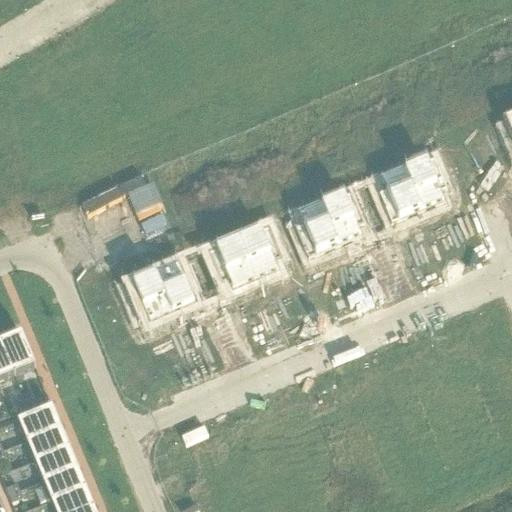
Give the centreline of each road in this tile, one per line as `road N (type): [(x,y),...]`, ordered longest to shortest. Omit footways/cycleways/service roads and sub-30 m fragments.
road 1 (unclassified): [(124,437),(511,275)]
road 2 (unclassified): [(0,265),(36,257),(57,271),(124,437)]
